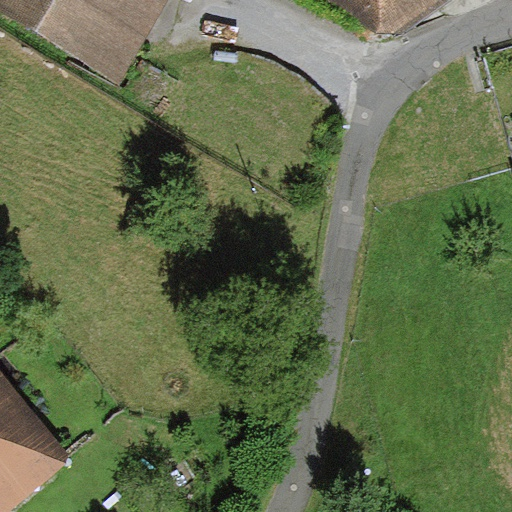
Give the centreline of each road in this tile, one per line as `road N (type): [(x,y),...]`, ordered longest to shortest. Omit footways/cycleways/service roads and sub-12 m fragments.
road 1 (residential): [(511,16),(397,67),(364,115),(297,438),(271,511)]
road 2 (track): [(382,82),(341,47),(212,9),(213,0)]
